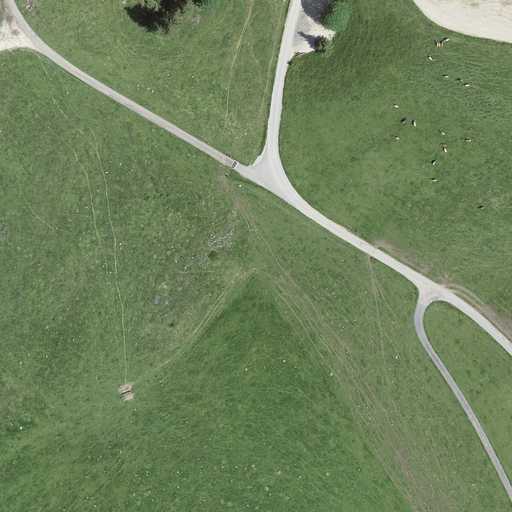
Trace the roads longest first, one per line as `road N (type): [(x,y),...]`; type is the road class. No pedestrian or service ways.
road 1 (track): [(274,188),(52,56),(9,0)]
road 2 (track): [(511,350),(470,312),(274,188)]
road 3 (track): [(435,289),(421,333),(511,492)]
road 4 (track): [(299,0),(275,118),(274,188)]
